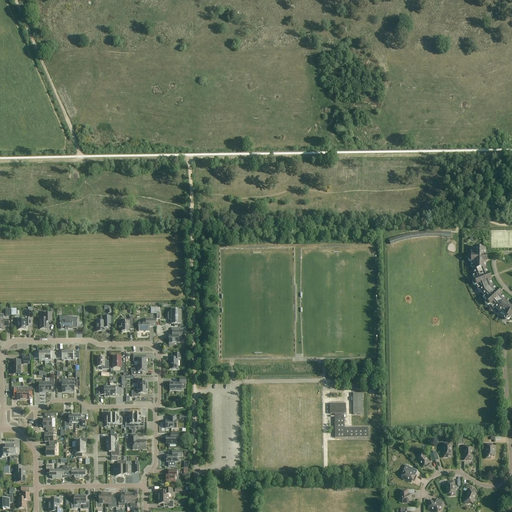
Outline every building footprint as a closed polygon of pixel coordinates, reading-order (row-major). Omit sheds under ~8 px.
[(478,248),(475,247),(475,248),(473,247),(473,253),(471,253),(471,266),(473,266),(473,271),(475,276),(473,277),(478,289),(480,288),(481,293),(485,297),(483,298),(492,308),(494,307),(497,310),(502,312),(501,314),(511,319),(511,302),(510,303),(505,300),(501,296),(501,295),(497,290),(496,291),(492,286),(490,281),(491,280),(489,274),(487,275),(485,269),(485,263),(486,263),(486,256),(485,256),(485,250),(478,248)] [(175,325),(176,326),(177,324),(181,324),(181,310),(171,311),(171,312),(170,312),(169,312),(168,313),(168,314),(167,315),(168,319),(171,321),(171,325),(175,325)] [(40,319),(40,330),(48,329),(48,323),(52,323),(52,314),(44,314),(44,319),(40,319)] [(104,332),(104,328),(110,328),(110,325),(110,317),(106,317),(100,317),(101,321),(96,322),(96,332),(104,332)] [(121,322),(121,332),(128,332),(128,330),(133,330),(133,317),(130,317),(130,320),(124,320),(122,322),(121,322)] [(4,321),(4,320),(0,319),(0,330),(4,330),(4,327),(9,327),(9,320),(4,321)] [(26,320),(18,320),(18,326),(18,330),(26,330),(26,328),(26,325),(28,325),(28,326),(31,326),(31,319),(28,319),(28,320),(26,320)] [(72,323),(76,323),(76,319),(72,319),(72,321),(60,321),(60,326),(61,326),(61,329),(65,329),(65,330),(68,330),(68,329),(72,329),(72,323)] [(139,323),(139,332),(150,331),(150,327),(156,327),(156,319),(146,319),(146,323),(139,323)] [(182,338),(182,331),(186,331),(186,328),(173,328),(173,331),(172,331),(172,336),(169,336),(169,344),(179,344),(178,338),(182,338)] [(45,361),(45,351),(39,351),(39,353),(33,353),(33,360),(39,360),(39,361),(45,361)] [(51,351),(45,351),(45,361),(51,361),(51,360),(56,360),(56,352),(51,353),(51,351)] [(62,352),(56,352),(56,360),(62,359),(62,361),(68,361),(67,351),(62,351),(62,352)] [(73,351),(67,351),(68,361),(73,361),(73,359),(79,359),(79,352),(73,352),(73,351)] [(169,359),(169,370),(178,370),(178,360),(181,360),(181,354),(173,354),(173,359),(169,359)] [(137,362),(137,366),(147,366),(147,363),(146,363),(146,359),(141,359),(141,356),(133,356),(133,362),(137,362)] [(104,361),(104,357),(97,357),(97,367),(102,367),(102,370),(109,370),(108,361),(104,361)] [(121,364),(121,357),(113,357),(113,364),(112,364),(112,368),(113,368),(113,372),(120,372),(125,372),(125,364),(121,364)] [(132,376),(139,376),(142,376),(142,372),(146,372),(146,368),(147,368),(147,366),(137,366),(137,369),(134,370),(134,372),(132,372),(132,376)] [(138,384),(138,388),(147,388),(147,381),(140,381),(140,378),(134,378),(134,384),(138,384)] [(49,383),(45,383),(45,393),(51,393),(51,388),(54,388),(54,379),(49,379),(49,383)] [(170,383),(170,391),(181,391),(181,384),(186,384),(186,379),(179,379),(180,382),(170,383)] [(45,393),(45,383),(42,383),(42,380),(36,380),(36,388),(39,388),(39,393),(45,393)] [(68,393),(68,383),(65,383),(65,380),(59,380),(59,388),(62,388),(62,393),(68,393)] [(68,380),(68,383),(68,393),(74,393),(74,387),(77,387),(77,380),(74,380),(72,380),(68,380)] [(23,388),(23,400),(29,400),(29,399),(32,399),(32,387),(26,388),(23,388)] [(96,395),(98,395),(98,396),(104,396),(104,397),(110,397),(110,387),(104,387),(104,389),(98,389),(98,390),(96,390),(96,395)] [(116,387),(110,387),(110,397),(116,397),(116,396),(121,396),(121,388),(116,389),(116,387)] [(23,400),(23,388),(17,388),(14,388),(14,395),(17,395),(17,401),(23,400)] [(140,394),(147,394),(147,388),(138,388),(135,388),(135,392),(132,392),(132,397),(140,397),(140,394)] [(364,415),(365,393),(358,393),(358,397),(363,397),(363,401),(358,401),(358,404),(355,404),(355,414),(364,415)] [(237,444),(256,443),(256,424),(253,424),(253,406),(240,407),(240,405),(236,405),(237,444)] [(43,419),(43,422),(42,423),(42,424),(42,425),(43,425),(43,428),(46,428),(52,428),(52,419),(50,419),(50,417),(53,417),(53,414),(44,414),(44,417),(47,417),(47,419),(43,419)] [(104,418),(104,425),(104,427),(110,427),(113,427),(113,425),(113,414),(107,415),(107,418),(104,418)] [(119,414),(113,414),(113,425),(122,425),(122,418),(119,418),(119,414)] [(135,427),(135,414),(129,414),(129,418),(126,418),(126,423),(126,424),(125,424),(125,428),(129,428),(129,427),(135,427)] [(141,414),(135,414),(135,424),(144,424),(144,418),(141,418),(141,414)] [(69,430),(69,428),(72,428),(72,424),(75,424),(75,415),(69,415),(69,422),(65,422),(64,422),(65,433),(66,433),(66,430),(69,430)] [(75,415),(75,424),(79,424),(79,428),(82,428),(82,429),(85,429),(85,419),(82,419),(82,415),(75,415)] [(176,421),(176,416),(170,416),(170,421),(166,421),(166,429),(176,428),(176,421)] [(44,433),(44,436),(44,437),(43,437),(43,438),(44,439),(44,442),(49,442),(53,442),(53,428),(52,428),(46,428),(46,431),(49,431),(49,433),(44,433)] [(106,441),(106,445),(115,445),(114,441),(117,441),(117,434),(111,435),(111,438),(109,438),(109,441),(106,441)] [(166,444),(168,444),(168,449),(177,449),(177,443),(176,444),(176,440),(179,440),(179,434),(171,434),(171,437),(166,437),(166,444)] [(136,441),(136,436),(131,436),(131,437),(129,437),(129,444),(133,444),(133,449),(146,449),(146,441),(136,441)] [(76,442),(76,448),(86,448),(86,443),(82,443),(82,438),(73,439),(73,442),(76,442)] [(46,447),(46,451),(45,451),(45,452),(45,453),(46,453),(46,456),(55,456),(55,445),(57,445),(57,442),(53,442),(49,442),(49,445),(50,445),(50,447),(46,447)] [(447,458),(447,456),(451,456),(451,446),(448,446),(448,444),(443,444),(443,458),(447,458)] [(0,448),(0,458),(4,459),(4,455),(10,455),(9,445),(5,445),(5,449),(0,448)] [(14,445),(9,445),(10,455),(19,455),(19,449),(14,449),(14,445)] [(115,445),(106,445),(106,450),(109,450),(109,453),(111,453),(111,456),(117,456),(117,450),(115,450),(115,445)] [(490,459),(490,457),(494,457),(494,447),(491,447),(491,445),(486,445),(486,459),(490,459)] [(468,460),(468,458),(472,458),(472,448),(469,448),(469,446),(464,446),(464,461),(468,460)] [(86,448),(76,448),(76,457),(82,457),(82,453),(86,453),(86,448)] [(166,463),(168,463),(168,467),(175,467),(175,463),(178,463),(178,457),(182,457),(182,452),(175,452),(175,456),(172,456),(166,456),(166,463)] [(416,460),(417,461),(422,467),(425,466),(426,467),(430,464),(421,453),(418,455),(419,457),(416,460)] [(22,471),(22,466),(14,466),(14,474),(16,474),(17,483),(25,482),(25,475),(26,475),(26,471),(22,471)] [(57,479),(57,471),(52,471),(52,466),(46,466),(46,473),(49,473),(49,477),(52,477),(52,479),(57,479)] [(60,471),(57,471),(57,479),(61,479),(61,477),(65,477),(68,476),(68,469),(68,466),(64,466),(61,469),(60,471)] [(68,476),(71,476),(74,476),(74,479),(79,479),(79,470),(74,471),(74,468),(71,468),(71,469),(68,469),(68,476)] [(166,483),(174,482),(174,485),(179,484),(179,470),(177,470),(168,471),(168,475),(168,476),(166,476),(166,483)] [(402,478),(404,479),(411,483),(412,480),(414,481),(416,476),(403,470),(402,474),(403,475),(402,478)] [(446,485),(446,493),(446,495),(451,494),(451,496),(455,496),(454,482),(448,482),(449,484),(446,485)] [(158,492),(158,498),(168,498),(168,495),(172,495),(172,489),(163,489),(163,492),(158,492)] [(468,504),(468,502),(472,504),(476,494),(473,493),(474,491),(469,489),(464,503),(468,504)] [(408,493),(407,490),(400,490),(400,499),(402,499),(402,500),(402,503),(409,503),(409,500),(411,500),(411,495),(408,495),(408,493)] [(127,494),(127,504),(130,504),(130,508),(137,508),(137,498),(133,498),(133,493),(127,494)] [(26,500),(29,500),(29,494),(22,494),(23,498),(18,498),(18,509),(26,509),(26,500)] [(105,504),(105,494),(99,494),(99,499),(95,499),(96,508),(101,508),(101,504),(105,504)] [(111,494),(105,494),(105,504),(108,504),(108,508),(116,508),(116,501),(111,501),(111,494)] [(124,504),(127,504),(127,494),(121,494),(121,499),(118,499),(118,507),(124,506),(124,504)] [(10,509),(10,503),(13,503),(13,496),(6,496),(7,499),(3,499),(3,502),(1,502),(1,506),(3,506),(3,509),(10,509)] [(71,509),(77,509),(80,509),(80,505),(80,496),(74,496),(74,503),(71,503),(71,509)] [(80,505),(83,505),(83,509),(89,509),(89,503),(86,503),(86,496),(80,496),(80,505)] [(49,501),(49,507),(59,507),(59,503),(62,503),(62,498),(54,498),(54,501),(49,501)] [(168,498),(158,498),(158,504),(164,504),(164,507),(168,507),(168,508),(174,508),(173,501),(168,501),(168,498)] [(436,499),(434,503),(430,501),(427,506),(429,507),(428,509),(433,511),(435,511),(437,510),(437,509),(441,511),(442,507),(443,503),(436,499)]
